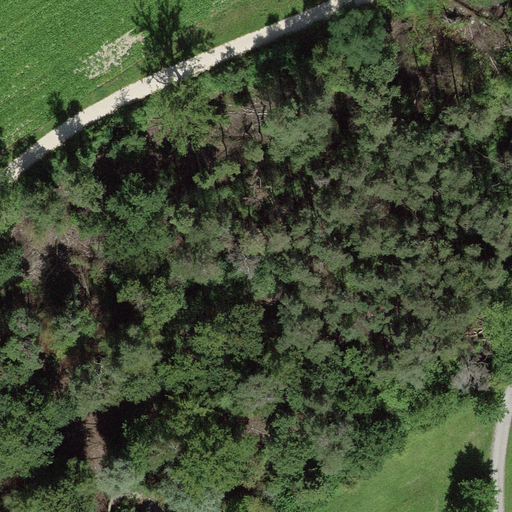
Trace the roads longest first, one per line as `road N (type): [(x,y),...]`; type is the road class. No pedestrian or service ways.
road 1 (track): [(0,177),(74,116),(168,64),(345,0)]
road 2 (track): [(493,511),(492,457),(511,378)]
